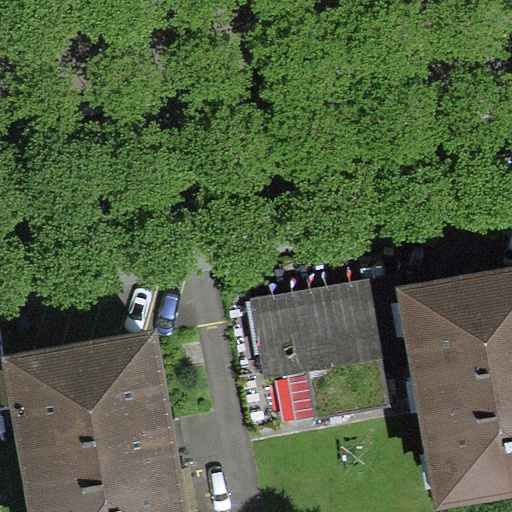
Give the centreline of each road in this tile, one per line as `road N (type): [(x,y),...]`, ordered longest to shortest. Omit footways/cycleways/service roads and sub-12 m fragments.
road 1 (residential): [(511,60),(0,145)]
road 2 (residential): [(0,212),(511,129)]
